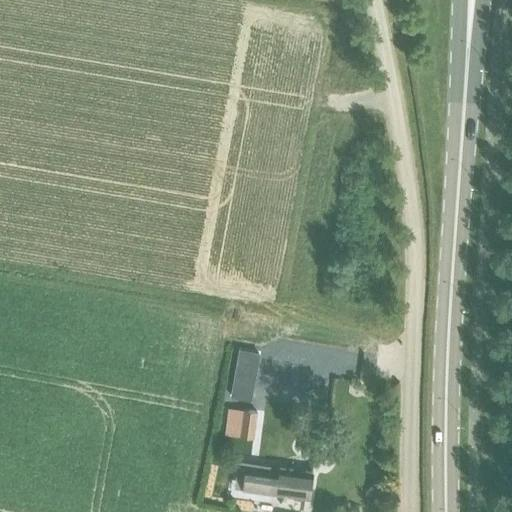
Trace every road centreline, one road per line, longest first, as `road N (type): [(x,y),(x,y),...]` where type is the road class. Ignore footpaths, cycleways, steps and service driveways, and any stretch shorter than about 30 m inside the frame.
road 1 (unclassified): [(410,511),(416,259),(377,0)]
road 2 (primary): [(446,511),(446,347),(470,0)]
